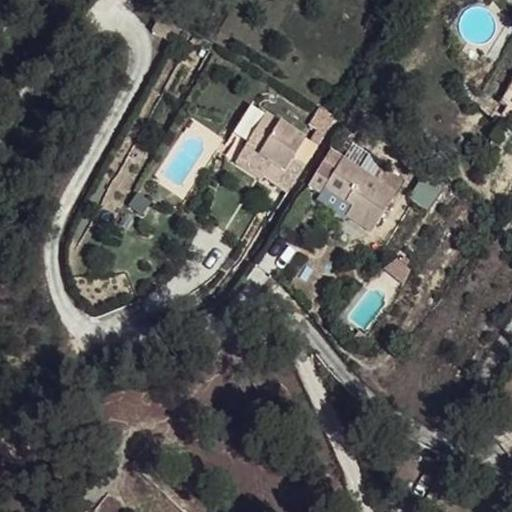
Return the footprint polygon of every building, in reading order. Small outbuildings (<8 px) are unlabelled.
[(232,136),(245,148),(266,117),(249,110),(232,136)] [(303,142),(266,117),(245,148),(268,164),(263,172),(262,177),(276,187),(303,142)] [(268,164),(245,148),(240,156),(263,172),(268,164)] [(392,200),(339,164),(331,177),(318,169),(307,190),(321,198),(345,212),(338,225),(364,241),(392,200)] [(345,212),(321,198),(313,210),(338,225),(345,212)]
